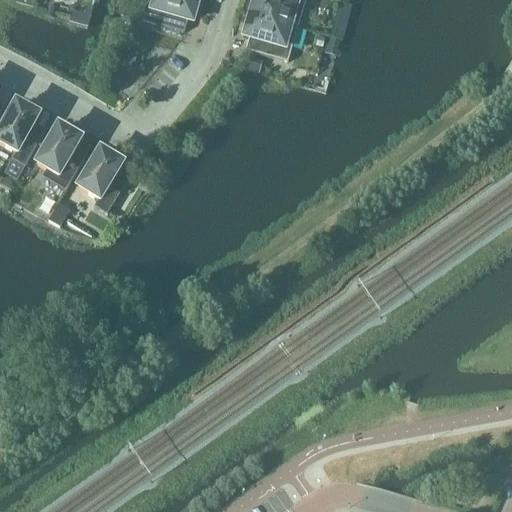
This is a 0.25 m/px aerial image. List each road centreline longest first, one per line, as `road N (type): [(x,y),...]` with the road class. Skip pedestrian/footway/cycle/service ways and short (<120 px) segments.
road 1 (track): [(511,77),(0,465)]
road 2 (residential): [(0,63),(137,138),(221,40),(233,0)]
